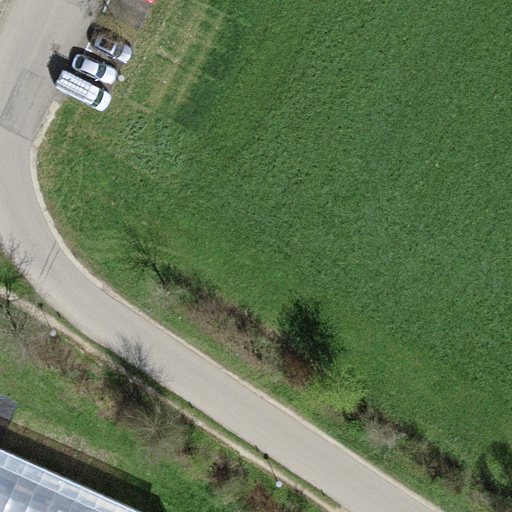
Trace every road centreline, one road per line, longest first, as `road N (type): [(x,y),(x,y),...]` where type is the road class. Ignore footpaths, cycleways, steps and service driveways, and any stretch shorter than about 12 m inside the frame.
road 1 (unclassified): [(398,511),(93,309),(50,268),(0,191)]
road 2 (unclassified): [(0,145),(59,0)]
